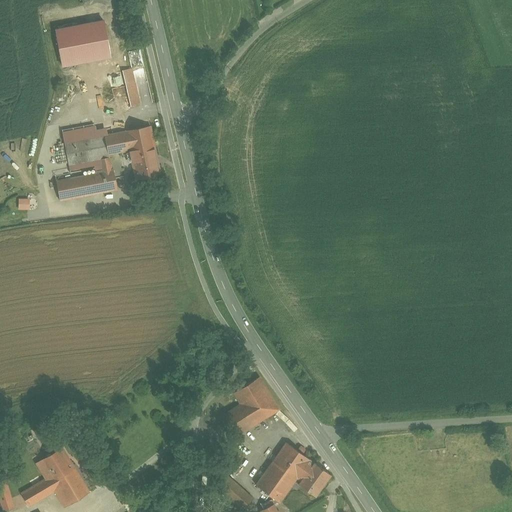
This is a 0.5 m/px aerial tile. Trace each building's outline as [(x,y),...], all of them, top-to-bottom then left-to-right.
[(102,20),(57,29),(64,67),(109,58),(102,20)] [(134,68),(123,71),(131,107),(142,104),(134,68)] [(114,98),(101,101),(104,116),(118,113),(114,98)] [(150,127),(64,143),(69,165),(100,159),(102,172),(112,170),(109,155),(127,152),(126,146),(153,140),(150,127)] [(153,140),(126,146),(127,152),(129,163),(133,162),(136,179),(160,174),(153,140)] [(102,172),(56,181),(60,201),(116,190),(112,170),(102,172)] [(29,199),(20,199),(19,210),(29,210),(29,199)] [(259,377),(234,393),(241,404),(223,416),(235,436),(278,409),(259,377)] [(286,442),(255,484),(280,502),(291,485),(297,489),(300,485),(315,495),(315,496),(331,474),(330,474),(286,442)] [(32,486),(21,493),(28,506),(54,491),(64,507),(88,492),(75,471),(61,448),(36,463),(43,475),(44,474),(47,478),(41,481),(32,486)] [(252,498),(226,474),(215,487),(241,510),(252,498)] [(38,476),(29,481),(32,486),(41,481),(38,476)] [(14,507),(5,480),(0,481),(0,498),(4,510),(14,507)]
